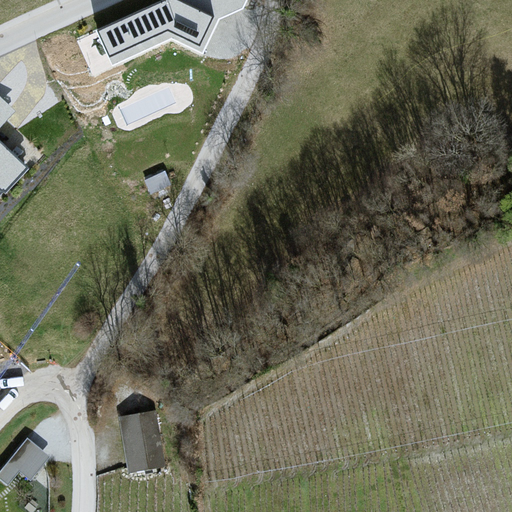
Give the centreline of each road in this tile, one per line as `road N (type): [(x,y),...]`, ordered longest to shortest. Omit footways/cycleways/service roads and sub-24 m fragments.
road 1 (unclassified): [(59,381),(158,253),(275,0)]
road 2 (unclassified): [(83,511),(80,442),(59,381)]
